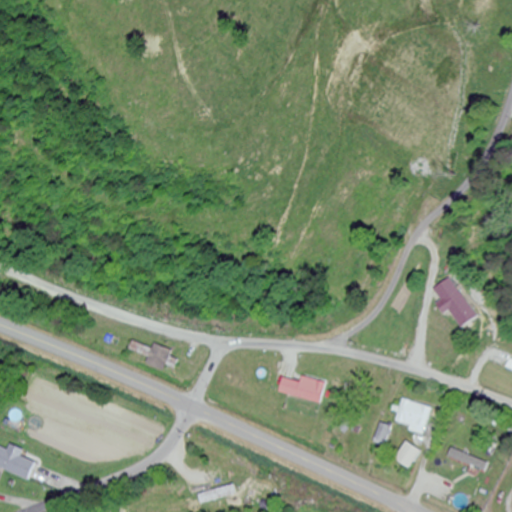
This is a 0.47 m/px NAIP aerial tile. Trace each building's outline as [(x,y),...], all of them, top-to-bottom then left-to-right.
[(153,346),(151,351),(133,343),(129,351),(149,360),(147,364),(173,374),(180,357),(153,346)] [(325,393),(287,376),(281,390),(319,407),(325,393)] [(425,435),(434,410),(405,400),(396,425),(425,435)] [(465,417),(456,413),(439,451),(486,472),(489,465),(451,448),(465,417)] [(394,430),(383,425),(375,441),(386,446),(394,430)] [(396,461),(410,470),(422,453),(408,443),(396,461)] [(29,481),(36,464),(22,458),(24,452),(10,446),(8,452),(0,448),(0,470),(1,469),(29,481)] [(219,511),(229,492),(222,489),(226,480),(208,472),(199,493),(209,498),(205,507),(216,511),(219,511)]
